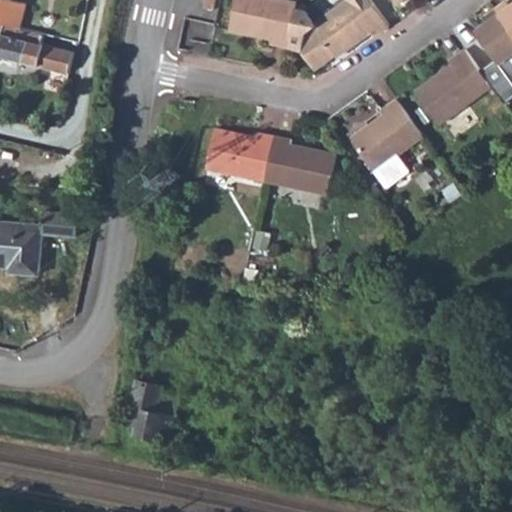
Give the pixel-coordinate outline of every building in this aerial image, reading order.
[(0,0),(0,25),(21,30),(27,6),(0,0)] [(202,0),(200,15),(209,17),(212,3),(202,0)] [(266,46),(284,49),(289,25),(293,9),(294,5),(265,0),(231,0),(225,32),(267,40),(266,46)] [(337,56),(339,59),(372,35),(374,37),(390,25),(372,0),(344,0),(346,3),(314,26),(305,12),(293,9),(284,49),(303,53),(317,71),(337,56)] [(505,1),(495,9),(511,32),(511,2),(508,6),(505,1)] [(476,31),(492,54),(511,79),(511,77),(511,32),(495,9),(485,16),(489,21),(476,31)] [(183,46),(210,49),(214,20),(187,16),(183,46)] [(5,28),(3,37),(42,46),(43,38),(5,28)] [(3,37),(0,46),(0,57),(17,62),(22,64),(71,77),(75,55),(54,50),(42,46),(3,37)] [(452,65),(419,90),(443,123),(493,87),(477,65),(466,51),(451,62),(452,65)] [(388,113),(355,137),(391,185),(415,169),(404,152),(428,134),(404,101),(402,99),(387,110),(388,113)] [(216,130),(208,169),(265,183),(324,196),(334,157),(292,148),(293,142),(259,133),(258,139),(216,130)] [(0,222),(0,268),(12,270),(12,274),(36,277),(42,234),(77,238),(79,216),(23,210),(21,225),(0,222)] [(137,381),(127,426),(138,429),(136,435),(161,441),(162,434),(172,436),(179,400),(160,396),(162,386),(137,381)] [(233,388),(231,396),(243,399),(245,391),(233,388)]
